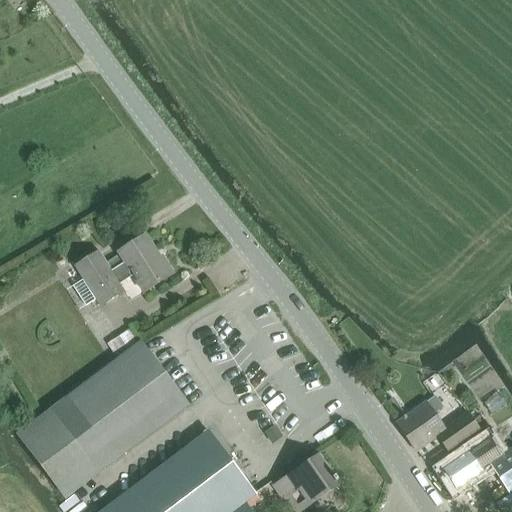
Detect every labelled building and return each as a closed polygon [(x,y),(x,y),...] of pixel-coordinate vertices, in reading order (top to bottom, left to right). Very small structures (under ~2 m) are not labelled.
[(99,253),(76,267),(83,279),(96,300),(101,307),(124,292),(119,285),(132,276),(143,294),(172,276),(161,259),(159,260),(145,238),(118,255),(125,266),(112,273),(99,253)] [(110,350),(136,338),(131,328),(106,340),(110,350)] [(118,358),(17,435),(65,499),(66,498),(188,406),(140,342),(118,358)] [(481,400),(494,422),(508,414),(496,391),(481,400)] [(398,423),(395,425),(415,452),(437,436),(450,453),(480,431),(466,411),(442,428),(432,414),(442,408),(434,397),(398,423)] [(277,437),(272,430),(265,434),(270,441),(277,437)] [(99,511),(251,511),(250,510),(246,504),(245,503),(256,495),(208,431),(99,511)] [(480,446),(442,471),(455,490),(481,472),(475,464),(486,456),(480,446)] [(511,448),(488,465),(509,495),(511,493),(511,448)] [(289,511),(300,511),(338,487),(318,457),(273,487),(289,511)] [(261,502),(257,496),(246,504),(250,510),(261,502)]
